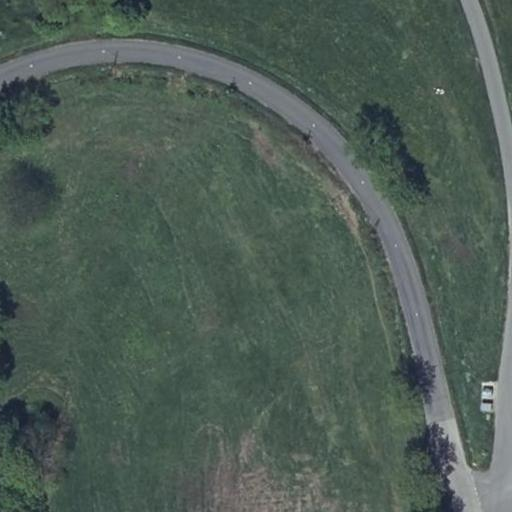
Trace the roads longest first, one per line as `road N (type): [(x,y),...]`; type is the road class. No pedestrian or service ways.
road 1 (tertiary): [(0,72),(26,55),(199,50),(337,140),(430,344),(462,511)]
road 2 (unclassified): [(511,178),(490,59),(461,0)]
road 3 (unclassified): [(483,511),(511,383)]
